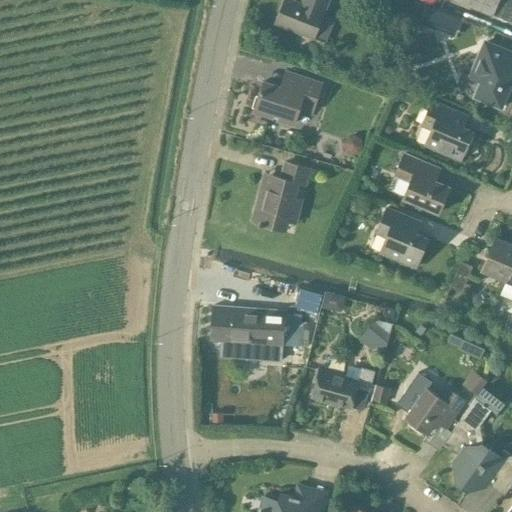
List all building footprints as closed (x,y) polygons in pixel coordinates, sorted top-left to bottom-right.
[(285,0),(277,22),(326,41),(335,18),(323,14),(328,0),(302,0),(301,3),(292,0),(285,0)] [(459,0),(493,13),(498,0),(459,0)] [(427,6),(420,23),(434,28),(440,11),(427,6)] [(511,52),(487,41),(472,77),(481,81),(475,95),(502,106),(510,88),(509,87),(511,80),(511,79),(511,52)] [(255,111),(293,124),(299,107),(313,111),(322,84),(286,72),(281,88),(264,82),(255,111)] [(425,145),(460,161),(473,130),(466,127),(471,116),(433,100),(422,125),(432,130),(425,145)] [(404,197),(438,213),(449,187),(436,181),(441,169),(406,153),(396,175),(411,181),(404,197)] [(254,221),(280,228),(282,220),(295,223),(302,198),(293,196),(297,182),(305,184),(309,168),(285,162),(282,177),(272,175),(266,197),(260,196),(254,221)] [(381,254),(416,268),(428,238),(417,233),(421,222),(387,208),(377,234),(387,238),(381,254)] [(482,270),(507,280),(511,267),(511,243),(496,237),(482,270)] [(450,288),(461,292),(472,267),(461,262),(450,288)] [(212,340),(282,345),(283,339),(313,342),(314,323),(284,321),(285,311),(215,306),(212,340)] [(381,348),(393,321),(371,312),(360,339),(381,348)] [(313,397),(352,408),(357,389),(370,392),(375,371),(361,368),(358,381),(334,374),(335,371),(321,367),(313,397)] [(477,396),(483,387),(487,381),(473,371),(463,385),(477,396)] [(406,418),(428,434),(437,422),(447,429),(466,401),(447,387),(440,397),(427,388),(406,418)] [(504,496),(510,487),(511,484),(511,457),(503,451),(499,457),(482,446),(479,426),(491,410),(495,413),(503,402),(483,387),(477,396),(444,445),(459,455),(453,464),(457,481),(468,490),(486,488),(488,485),(504,496)] [(308,511),(311,501),(283,494),(281,502),(264,498),(260,511),(308,511)]
